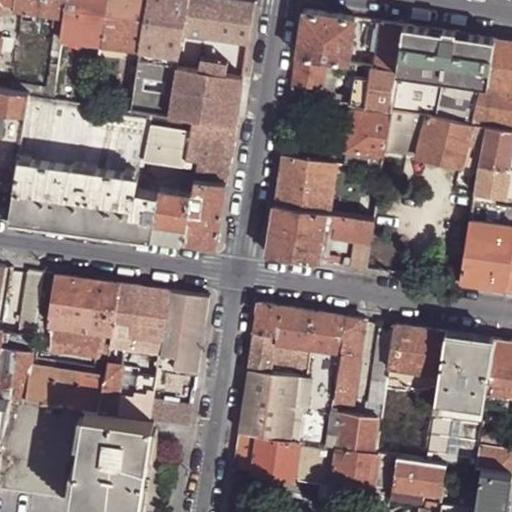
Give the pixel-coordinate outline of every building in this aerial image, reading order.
[(14,1),(14,0),(0,0),(0,9),(1,0),(8,0),(10,0),(14,1)] [(66,15),(68,0),(14,0),(14,1),(13,7),(66,15)] [(108,0),(68,0),(66,15),(62,38),(102,44),(108,0)] [(149,0),(108,0),(102,44),(141,50),(149,0)] [(188,0),(149,0),(141,50),(180,56),(184,30),(188,0)] [(210,0),(188,0),(184,30),(205,34),(210,0)] [(255,2),(245,0),(210,0),(205,34),(249,40),(255,2)] [(305,9),(298,53),(337,60),(349,62),(357,16),(305,9)] [(376,19),(369,18),(365,44),(372,46),(376,19)] [(384,21),(376,19),(372,46),(372,48),(379,49),(384,21)] [(379,49),(376,66),(397,69),(405,24),(384,21),(379,49)] [(405,24),(397,69),(397,71),(442,77),(482,83),(488,84),(495,38),(405,24)] [(511,40),(495,38),(488,84),(488,85),(511,88),(511,40)] [(180,56),(141,50),(132,109),(152,112),(171,115),(178,67),(180,56)] [(337,60),(298,53),(294,83),(323,87),(327,64),(336,66),(337,60)] [(200,70),(227,73),(228,61),(202,57),(200,70)] [(376,66),(372,65),(370,77),(355,75),(352,96),(330,92),(329,99),(355,102),(391,108),(397,71),(397,69),(376,66)] [(178,67),(171,115),(194,119),(236,126),(240,100),(244,76),(227,73),(200,70),(178,67)] [(442,77),(397,71),(391,108),(414,112),(425,113),(436,115),(442,77)] [(482,83),(442,77),(436,115),(471,123),(482,83)] [(323,87),(294,83),(292,93),(329,99),(330,92),(330,89),(323,87)] [(482,83),(471,123),(486,126),(511,130),(511,88),(488,85),(488,84),(482,83)] [(19,155),(28,92),(0,87),(0,175),(15,178),(19,155)] [(132,109),(93,103),(53,96),(28,92),(19,155),(142,173),(145,154),(152,112),(132,109)] [(385,149),(391,108),(355,102),(354,111),(352,111),(346,149),(384,156),(385,149)] [(414,112),(391,108),(385,149),(407,152),(414,112)] [(171,115),(152,112),(145,154),(188,160),(188,158),(194,119),(171,115)] [(436,115),(425,113),(416,154),(479,169),(480,163),(486,126),(471,123),(436,115)] [(194,119),(188,158),(201,160),(198,178),(227,183),(236,126),(194,119)] [(511,141),(511,130),(486,126),(480,163),(508,167),(511,145),(511,141)] [(342,149),(285,140),(283,153),(337,162),(340,162),(342,149)] [(384,156),(346,149),(344,163),(376,168),(376,163),(382,164),(384,156)] [(329,210),(337,162),(283,153),(275,202),(329,210)] [(142,175),(142,173),(19,155),(15,178),(10,215),(132,234),(140,185),(142,175)] [(480,163),(479,169),(475,193),(505,197),(509,168),(508,167),(480,163)] [(0,213),(10,215),(15,178),(0,175),(0,213)] [(148,176),(142,175),(140,185),(146,187),(148,176)] [(161,187),(161,189),(162,189),(155,237),(218,246),(227,183),(198,178),(197,178),(196,188),(188,191),(161,187)] [(390,186),(379,184),(377,196),(388,198),(390,186)] [(146,187),(140,185),(132,234),(155,237),(162,189),(161,189),(146,187)] [(374,217),(376,201),(364,199),(362,215),(374,217)] [(362,215),(329,210),(275,202),(274,202),(266,253),(323,261),(324,253),(321,253),(326,219),(336,221),(334,230),(371,236),(374,217),(362,215)] [(511,226),(471,220),(467,246),(463,269),(462,282),(511,289),(511,226)] [(365,268),(369,245),(354,242),(350,265),(365,268)] [(463,269),(467,246),(455,244),(451,267),(463,269)] [(391,248),(369,245),(365,268),(387,271),(391,248)] [(327,262),(337,263),(339,251),(329,249),(327,262)] [(462,282),(463,269),(451,267),(424,262),(423,276),(462,282)] [(20,326),(36,328),(39,311),(36,310),(37,300),(40,301),(41,295),(38,295),(39,288),(42,288),(44,271),(28,268),(20,326)] [(111,345),(120,282),(58,273),(51,322),(52,341),(52,345),(79,349),(78,357),(96,360),(108,361),(111,345)] [(159,364),(170,289),(120,282),(111,345),(124,347),(124,348),(134,350),(134,348),(154,351),(153,358),(149,358),(147,368),(158,369),(159,364)] [(210,295),(170,289),(159,364),(199,369),(210,295)] [(279,334),(283,306),(260,302),(255,330),(279,334)] [(310,347),(340,351),(346,315),(283,306),(279,334),(278,342),(310,347)] [(340,351),(334,397),(340,398),(353,400),(366,318),(346,315),(340,351)] [(394,338),(396,322),(378,319),(376,335),(394,338)] [(395,368),(440,374),(447,330),(396,322),(394,338),(389,366),(395,367),(395,368)] [(26,396),(30,367),(36,328),(20,326),(17,348),(2,345),(5,329),(0,328),(0,392),(7,393),(26,396)] [(306,367),(310,347),(278,342),(279,334),(255,330),(250,367),(275,371),(276,366),(276,363),(282,363),(306,367)] [(440,374),(437,398),(487,405),(487,404),(497,337),(447,330),(440,374)] [(511,339),(497,337),(487,404),(509,408),(509,404),(510,395),(511,394),(511,339)] [(79,349),(52,345),(51,353),(78,357),(79,349)] [(321,443),(326,443),(329,432),(332,409),(334,397),(340,351),(310,347),(306,367),(308,367),(306,376),(301,407),(294,406),(289,438),(300,440),(321,443)] [(101,410),(117,413),(124,363),(108,361),(107,367),(106,378),(101,410)] [(85,408),(101,410),(106,378),(30,367),(26,396),(66,403),(66,405),(85,408)] [(250,367),(240,431),(261,435),(289,438),(294,406),(298,375),(275,371),(250,367)] [(151,418),(154,398),(157,377),(137,373),(131,415),(151,418)] [(298,375),(294,406),(301,407),(306,376),(298,375)] [(85,409),(85,408),(66,405),(66,403),(26,396),(7,393),(7,395),(0,438),(0,488),(71,500),(85,409)] [(334,397),(332,409),(338,410),(340,398),(334,397)] [(191,424),(194,404),(154,398),(151,418),(180,422),(191,424)] [(449,462),(477,466),(481,444),(483,431),(487,405),(437,398),(428,459),(449,462)] [(155,419),(85,409),(71,500),(141,510),(155,419)] [(341,434),(344,411),(338,410),(332,409),(329,432),(341,434)] [(340,446),(372,451),(378,416),(344,411),(341,434),(340,446)] [(240,431),(234,469),(244,469),(255,469),(261,435),(240,431)] [(483,431),(481,444),(498,447),(500,434),(483,431)] [(295,476),(295,475),(300,440),(289,438),(261,435),(255,469),(255,470),(295,476)] [(315,480),(321,443),(300,440),(295,475),(300,476),(300,477),(315,480)] [(334,481),(340,446),(326,443),(321,443),(315,480),(322,480),(330,482),(330,480),(334,481)] [(483,467),(511,471),(511,449),(498,447),(481,444),(477,466),(483,467)] [(375,488),(375,486),(379,459),(380,452),(376,451),(372,451),(340,446),(334,481),(334,482),(350,484),(375,488)] [(379,459),(397,462),(399,455),(380,452),(379,459)] [(423,491),(444,494),(449,462),(428,459),(399,455),(397,462),(394,486),(423,491)] [(375,486),(394,488),(394,486),(397,462),(379,459),(375,486)] [(508,511),(511,487),(511,471),(483,467),(477,508),(476,511),(508,511)] [(227,511),(237,511),(244,469),(234,469),(227,511)] [(337,511),(333,498),(334,492),(348,494),(350,484),(334,482),(334,481),(330,480),(330,482),(322,480),(320,493),(326,511),(337,511)] [(421,501),(423,491),(394,486),(394,488),(394,491),(393,496),(421,501)] [(429,511),(436,511),(440,511),(442,503),(430,501),(429,511)] [(476,511),(477,508),(442,503),(440,511),(476,511)]
